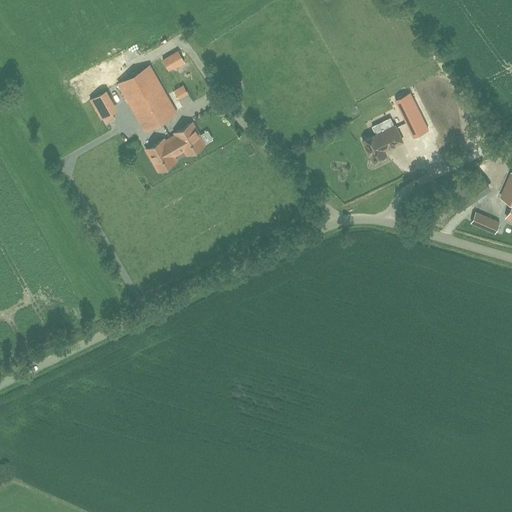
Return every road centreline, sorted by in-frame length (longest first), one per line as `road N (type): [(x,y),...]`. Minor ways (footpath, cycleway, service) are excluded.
road 1 (unclassified): [(387,222),(339,223),(0,385)]
road 2 (unclassified): [(387,222),(397,199),(511,140)]
road 3 (unclassified): [(511,258),(387,222)]
